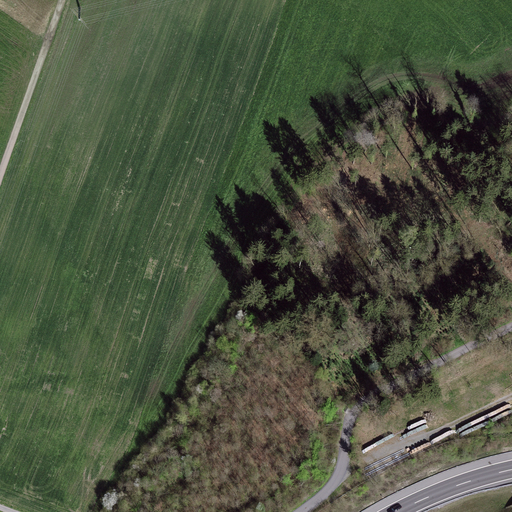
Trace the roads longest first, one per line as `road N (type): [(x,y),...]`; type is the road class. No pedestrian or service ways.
road 1 (track): [(511,327),(386,387),(356,412),(341,470),(299,511)]
road 2 (track): [(511,73),(441,80),(346,0)]
road 3 (track): [(511,396),(341,470)]
road 4 (track): [(60,0),(0,172)]
road 5 (track): [(422,440),(407,432),(407,415),(511,356)]
road 6 (motorway): [(511,469),(396,511)]
